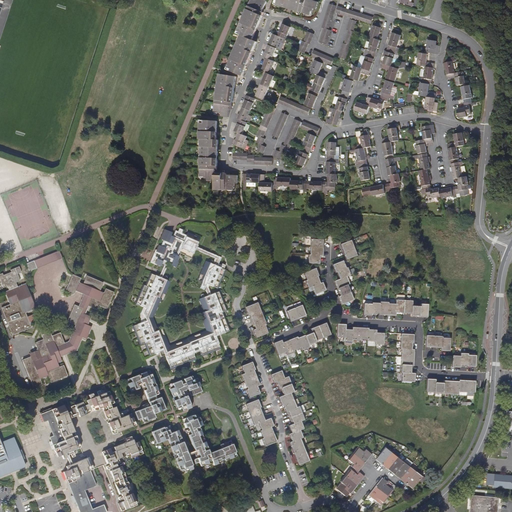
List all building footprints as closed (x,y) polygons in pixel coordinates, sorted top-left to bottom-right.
[(231,59),(227,69),(243,76),(250,59),(258,42),(253,40),(260,23),(265,13),(263,12),(265,9),(268,1),(265,0),(259,0),(258,0),(256,0),(256,1),(254,0),(251,0),(249,5),(242,23),(237,33),(242,35),(237,45),(231,59)] [(275,0),(275,4),(292,10),(310,16),(311,11),(313,12),(314,9),(316,10),(319,2),(313,0),(275,0)] [(325,28),(320,42),(327,44),(331,30),(329,29),(337,5),(330,3),(322,27),(325,28)] [(372,24),(373,21),(374,17),(343,7),(341,14),(352,17),(372,24)] [(357,21),(351,19),(348,29),(349,30),(345,43),(344,43),(339,57),(346,59),(350,45),(352,46),(356,32),(354,31),(357,21)] [(377,52),(381,40),(379,39),(383,24),(376,22),(375,25),(373,24),(370,36),(372,37),(368,49),(366,49),(365,52),(368,53),(367,57),(366,56),(362,69),(355,66),(351,78),(356,80),(359,81),(362,73),(370,75),(371,71),(375,60),(376,55),(377,52)] [(267,58),(263,69),(267,71),(271,73),(275,61),(272,60),(282,37),(287,39),(291,28),(283,24),(278,36),(274,34),(269,45),(264,56),(267,58)] [(304,54),(305,53),(309,44),(310,45),(314,35),(308,32),(304,42),(302,41),(301,45),(298,51),(301,52),(304,54)] [(393,33),(389,46),(388,48),(388,51),(383,64),(382,68),(390,71),(388,78),(396,81),(400,69),(399,69),(406,68),(406,63),(401,62),(400,66),(396,65),(399,56),(398,55),(400,50),(401,48),(398,48),(402,36),(393,33)] [(427,53),(434,54),(439,55),(441,46),(437,45),(437,41),(432,40),(429,40),(427,53)] [(331,65),(334,59),(314,50),(311,56),(331,65)] [(422,82),(432,83),(433,80),(434,68),(435,64),(429,63),(428,62),(429,54),(420,53),(418,66),(425,67),(425,70),(422,69),(420,77),(424,77),(424,79),(422,78),(422,82)] [(445,60),(447,74),(447,75),(448,79),(456,78),(458,86),(467,84),(464,72),(456,73),(453,61),(455,61),(455,58),(451,58),(445,60)] [(313,109),(318,97),(319,94),(320,91),(325,79),(327,74),(320,71),(323,64),(315,60),(310,72),(317,75),(312,87),(311,87),(311,86),(305,83),(304,87),(308,89),(309,89),(308,93),(310,94),(305,105),(313,109)] [(256,96),(264,100),(275,76),(266,73),(261,84),(256,96)] [(230,106),(232,106),(234,95),(237,77),(220,74),(218,85),(215,104),(214,111),(219,112),(219,113),(222,114),(221,116),(229,118),(230,109),(230,106)] [(344,111),(348,101),(349,96),(350,93),(354,81),(345,78),(341,90),(343,91),(341,97),(340,96),(336,109),(334,108),(330,120),(328,119),(327,123),(338,126),(342,111),(344,111)] [(388,101),(390,98),(390,95),(395,96),(397,87),(394,86),(396,83),(387,80),(383,93),(382,96),(381,99),(381,101),(373,99),(369,97),(368,99),(366,105),(358,102),(356,110),(368,114),(370,106),(378,109),(379,108),(383,109),(386,101),(388,101)] [(427,97),(425,110),(438,112),(439,103),(436,102),(436,98),(437,94),(429,93),(430,85),(421,83),(420,96),(427,97)] [(458,110),(460,118),(468,117),(468,115),(472,115),(471,106),(473,105),(477,104),(476,102),(473,103),(472,99),(473,98),(471,85),(462,87),(465,103),(466,108),(458,110)] [(247,96),(247,97),(246,100),(243,107),(238,118),(238,119),(240,119),(235,131),(239,133),(234,145),(242,149),(247,137),(243,135),(248,123),(246,122),(247,121),(250,122),(253,116),(249,115),(251,111),(256,99),(247,96)] [(281,96),(278,103),(308,116),(311,109),(287,99),(281,96)] [(256,143),(260,144),(263,146),(266,139),(264,138),(276,109),(270,106),(265,117),(260,128),(257,135),(259,136),(258,138),(256,137),(255,140),(257,141),(256,143)] [(273,136),(279,139),(289,116),(282,113),(273,136)] [(292,144),(302,122),(295,120),(285,146),(283,145),(280,151),(277,150),(275,157),(281,159),(284,153),(286,154),(289,148),(291,148),(292,144)] [(235,184),(238,184),(238,176),(230,176),(230,173),(217,173),(215,173),(215,170),(217,170),(218,159),(218,140),(216,140),(217,121),(200,121),(200,132),(199,139),(201,139),(201,147),(200,177),(204,177),(204,179),(207,179),(207,181),(214,182),(215,182),(215,190),(225,191),(233,191),(234,187),(235,187),(235,184)] [(301,128),(318,135),(320,129),(304,122),(303,122),(303,123),(301,128)] [(419,154),(427,153),(427,152),(426,147),(428,146),(428,144),(433,143),(434,143),(433,139),(433,138),(432,134),(435,134),(436,134),(435,133),(434,125),(430,126),(422,128),(424,140),(416,142),(419,154)] [(383,185),(372,187),(363,189),(365,195),(373,194),(374,195),(386,193),(386,191),(393,190),(392,188),(401,186),(400,182),(402,181),(400,173),(399,173),(396,161),(395,162),(393,155),(395,155),(393,142),(400,141),(398,128),(389,130),(391,138),(383,140),(383,143),(383,144),(386,156),(386,160),(387,163),(390,175),(392,175),(393,183),(391,183),(388,184),(383,185)] [(361,137),(363,148),(365,148),(368,148),(372,147),(369,131),(362,133),(362,137),(361,137)] [(296,163),(304,167),(310,152),(317,137),(309,133),(304,145),(305,146),(302,152),(301,152),(296,163)] [(429,162),(428,157),(428,154),(415,156),(415,160),(420,159),(422,171),(420,171),(422,183),(423,183),(425,190),(422,191),(423,196),(428,195),(429,199),(433,198),(433,199),(442,198),(442,199),(453,197),(454,198),(457,197),(457,196),(460,196),(460,194),(459,191),(468,189),(467,185),(469,185),(467,177),(463,178),(460,166),(462,166),(461,162),(460,162),(459,159),(457,148),(466,146),(463,133),(454,135),(456,143),(448,145),(448,149),(451,161),(451,164),(452,167),(454,179),(456,179),(459,179),(459,181),(460,185),(458,185),(458,186),(455,187),(452,188),(447,189),(440,190),(440,188),(434,189),(432,190),(432,188),(431,185),(430,181),(430,176),(428,170),(431,169),(429,162)] [(327,191),(330,191),(330,188),(336,188),(336,183),(337,183),(337,175),(335,175),(336,164),(339,164),(339,159),(344,159),(344,155),(339,155),(340,148),(337,148),(337,143),(328,142),(328,151),(326,151),(326,154),(327,155),(328,155),(328,159),(328,162),(327,162),(327,175),(329,175),(328,182),(326,182),(322,182),(307,182),(291,181),(291,178),(275,178),(274,185),(278,186),(278,187),(291,188),(291,190),(303,190),(303,193),(307,193),(307,189),(310,190),(310,191),(323,191),(322,195),(327,195),(327,191)] [(264,146),(263,146),(260,144),(258,148),(257,147),(256,150),(257,150),(257,151),(263,154),(266,147),(264,146)] [(368,161),(365,148),(363,148),(356,150),(359,162),(356,162),(358,169),(360,169),(362,181),(371,179),(369,166),(368,164),(368,161)] [(249,160),(249,161),(249,162),(256,162),(256,164),(267,165),(274,165),(274,158),(263,158),(256,158),(256,155),(249,155),(249,153),(234,153),(234,160),(249,160)] [(260,175),(244,174),(243,187),(253,187),(254,184),(260,184),(259,192),(273,193),(273,184),(264,183),(265,175),(261,175),(260,175)] [(196,247),(199,239),(193,236),(187,234),(186,236),(184,235),(182,234),(183,231),(179,229),(178,233),(175,232),(174,235),(173,236),(171,236),(171,234),(164,230),(162,234),(160,239),(163,240),(161,246),(159,245),(157,250),(156,250),(150,262),(156,265),(157,264),(161,266),(162,263),(165,264),(159,277),(151,274),(146,286),(144,285),(136,304),(144,307),(141,313),(141,323),(133,326),(141,344),(145,343),(150,355),(155,353),(157,354),(158,352),(159,352),(161,357),(165,355),(170,369),(183,364),(189,361),(195,358),(193,353),(199,351),(201,355),(220,348),(216,338),(216,336),(229,331),(222,312),(226,311),(222,301),(218,291),(211,294),(208,288),(209,285),(217,288),(220,282),(224,271),(225,269),(224,269),(225,265),(222,264),(221,265),(219,264),(221,258),(209,253),(196,247)] [(323,248),(324,240),(311,239),(310,247),(323,248)] [(354,247),(351,240),(340,244),(343,252),(354,247)] [(323,248),(310,247),(310,255),(320,256),(323,256),(323,248)] [(357,255),(354,247),(343,252),(346,259),(357,255)] [(50,254),(34,261),(36,267),(36,268),(62,258),(59,251),(50,254)] [(316,263),(319,264),(320,256),(310,255),(308,255),(308,263),(316,263)] [(335,272),(337,272),(346,268),(343,260),(332,265),(335,272)] [(34,261),(27,264),(29,271),(36,268),(36,267),(34,261)] [(2,273),(0,274),(0,280),(1,280),(3,287),(8,286),(9,290),(5,292),(8,300),(10,304),(2,308),(12,334),(12,335),(31,327),(25,313),(35,308),(26,283),(17,287),(16,282),(20,281),(17,274),(21,272),(19,267),(11,270),(11,272),(3,275),(2,273)] [(339,279),(346,276),(350,275),(348,267),(346,268),(337,272),(339,279)] [(319,275),(316,268),(303,273),(307,280),(317,276),(319,275)] [(81,278),(73,275),(66,291),(67,292),(74,295),(76,291),(84,294),(81,300),(81,301),(78,307),(78,306),(75,305),(68,321),(76,325),(69,341),(68,342),(64,343),(60,333),(52,336),(50,332),(42,335),(43,339),(35,342),(41,357),(32,361),(31,357),(23,360),(34,389),(43,386),(40,380),(49,376),(51,382),(68,376),(64,365),(60,367),(58,363),(62,361),(60,357),(77,350),(82,338),(87,340),(92,327),(88,325),(91,317),(85,314),(87,311),(88,310),(87,310),(88,306),(97,310),(99,305),(107,309),(114,293),(106,289),(104,293),(100,291),(103,283),(87,276),(83,284),(79,282),(81,278)] [(320,283),(317,276),(307,280),(305,281),(308,288),(312,287),(320,283)] [(334,281),(337,289),(347,285),(349,284),(346,276),(339,279),(334,281)] [(323,282),(320,283),(312,287),(315,294),(325,290),(324,285),(323,282)] [(337,289),(340,296),(350,292),(347,285),(337,289)] [(341,304),(343,303),(353,299),(350,292),(340,296),(338,297),(341,304)] [(403,313),(404,300),(404,296),(402,295),(402,296),(396,296),(396,302),(395,313),(403,313)] [(372,314),(372,303),(372,301),(365,300),(365,304),(364,304),(364,315),(371,315),(372,314)] [(403,313),(411,313),(412,303),(412,300),(404,300),(403,313)] [(289,317),(291,322),(298,319),(294,308),(287,311),(285,307),(292,304),(291,301),(284,304),(289,317)] [(379,315),(387,315),(388,302),(380,301),(380,303),(379,315)] [(258,302),(246,307),(245,307),(248,315),(250,314),(261,310),(258,302)] [(395,315),(395,313),(396,302),(388,302),(387,315),(395,315)] [(379,315),(380,303),(372,303),(372,314),(377,314),(379,315)] [(412,303),(411,313),(411,316),(419,317),(420,304),(412,303)] [(427,317),(428,304),(420,304),(419,317),(427,317)] [(306,316),(302,305),(294,308),(298,319),(306,316)] [(250,314),(253,322),(264,317),(261,310),(250,314)] [(253,322),(255,329),(265,325),(267,324),(264,317),(253,322)] [(330,335),(325,322),(318,325),(323,338),(330,335)] [(345,324),(337,324),(337,336),(345,337),(345,328),(345,324)] [(256,338),(268,333),(265,325),(255,329),(253,330),(256,338)] [(310,328),(312,332),(315,341),(323,338),(318,325),(310,328)] [(352,327),(352,328),(352,340),(360,340),(360,339),(360,327),(352,327)] [(368,328),(360,327),(360,339),(367,339),(368,329),(368,328)] [(375,341),(376,332),(376,330),(368,329),(367,339),(367,341),(375,341)] [(312,332),(305,335),(309,345),(316,342),(315,341),(312,332)] [(383,344),(384,333),(376,332),(375,341),(375,344),(383,344)] [(414,334),(400,334),(400,342),(413,342),(414,334)] [(309,347),(309,345),(305,335),(297,338),(301,347),(302,350),(309,347)] [(425,347),(434,347),(434,336),(426,335),(425,347)] [(297,336),(290,339),(294,350),(301,347),(297,338),(297,336)] [(442,348),(442,338),(442,336),(434,336),(434,347),(442,348)] [(449,351),(450,338),(442,338),(442,348),(442,351),(449,351)] [(290,339),(282,342),(286,352),(287,355),(294,352),(294,350),(290,339)] [(273,343),(278,355),(286,352),(282,342),(281,340),(273,343)] [(414,350),(413,349),(401,349),(400,357),(414,357),(414,350)] [(460,367),(460,366),(460,355),(452,355),(452,367),(460,367)] [(475,367),(475,355),(468,355),(467,366),(475,367)] [(413,366),(414,357),(400,357),(400,365),(412,365),(413,366)] [(255,369),(252,362),(241,366),(244,374),(254,370),(255,369)] [(411,373),(412,365),(400,365),(400,373),(402,373),(411,373)] [(256,377),(254,370),(244,374),(242,375),(244,382),(256,377)] [(150,406),(135,412),(138,420),(142,418),(143,422),(155,418),(154,414),(165,409),(160,397),(156,399),(155,395),(159,393),(149,371),(127,380),(131,392),(139,389),(138,386),(143,384),(145,390),(144,391),(150,406)] [(274,382),(276,381),(284,378),(281,371),(271,375),(274,382)] [(401,381),(414,382),(415,374),(411,373),(402,373),(401,381)] [(191,396),(202,391),(197,378),(195,379),(192,378),(192,376),(184,379),(186,383),(182,385),(180,381),(169,385),(173,397),(177,395),(179,399),(175,401),(178,409),(180,408),(183,409),(183,410),(183,411),(191,408),(187,396),(185,397),(182,391),(188,389),(191,396)] [(259,385),(256,377),(244,382),(247,390),(257,386),(259,385)] [(288,377),(284,378),(276,381),(279,389),(281,388),(291,384),(288,377)] [(435,379),(427,379),(426,392),(434,392),(435,382),(435,379)] [(443,380),(443,382),(442,394),(450,394),(451,381),(443,380)] [(466,392),(467,380),(459,380),(459,381),(458,392),(466,392)] [(474,392),(475,381),(474,381),(467,380),(466,392),(474,392)] [(459,381),(451,381),(450,394),(458,394),(458,392),(459,381)] [(443,382),(435,382),(434,392),(434,393),(442,394),(443,382)] [(281,388),(284,395),(291,393),(294,391),(291,384),(281,388)] [(260,393),(257,386),(247,390),(246,390),(249,397),(254,395),(260,393)] [(136,425),(131,413),(120,418),(115,407),(112,408),(110,404),(114,403),(109,391),(94,397),(92,394),(88,395),(90,399),(86,401),(88,404),(84,405),(82,402),(71,406),(75,416),(78,415),(79,417),(102,407),(113,434),(136,425)] [(282,405),(283,404),(294,400),(291,393),(284,395),(279,397),(282,405)] [(258,399),(256,400),(246,404),(249,412),(261,407),(258,399)] [(286,412),(287,411),(296,408),(294,400),(283,404),(286,412)] [(40,413),(44,422),(47,421),(53,436),(50,437),(57,457),(61,455),(62,459),(66,457),(65,454),(81,447),(64,405),(52,410),(51,408),(48,410),(40,413)] [(299,406),(296,408),(287,411),(290,418),(302,413),(299,406)] [(263,413),(261,407),(249,412),(251,418),(263,413)] [(266,420),(263,413),(251,418),(254,425),(258,423),(266,420)] [(290,418),(292,424),(301,421),(304,420),(302,413),(290,418)] [(195,417),(194,415),(186,418),(188,422),(184,424),(185,427),(187,427),(190,434),(188,435),(195,451),(197,450),(200,457),(194,460),(195,464),(199,462),(201,466),(209,463),(208,461),(212,459),(214,465),(222,462),(221,460),(225,458),(226,461),(237,456),(231,440),(227,442),(229,446),(209,454),(199,427),(203,425),(200,417),(197,418),(195,417)] [(261,430),(271,426),(274,425),(271,418),(266,420),(258,423),(261,430)] [(289,425),(291,433),(300,430),(304,428),(301,421),(292,424),(289,425)] [(263,438),(274,434),(271,426),(261,430),(260,431),(263,438)] [(174,432),(170,434),(169,430),(165,431),(163,427),(152,432),(156,444),(168,439),(180,470),(182,469),(185,470),(186,472),(193,469),(183,442),(181,443),(179,439),(181,438),(178,430),(174,432)] [(289,434),(292,442),(300,438),(303,437),(300,430),(291,433),(289,434)] [(277,442),(274,434),(263,438),(262,439),(265,446),(277,442)] [(0,436),(0,479),(14,474),(29,468),(22,454),(15,438),(3,443),(0,436)] [(290,442),(292,450),(303,446),(300,438),(292,442),(290,442)] [(121,494),(124,501),(118,503),(121,511),(137,505),(132,493),(128,495),(127,491),(131,490),(121,466),(117,468),(116,464),(120,463),(118,459),(126,456),(125,453),(129,452),(131,459),(143,453),(138,442),(134,444),(133,440),(114,447),(115,451),(111,453),(110,449),(102,452),(106,464),(109,463),(112,470),(110,471),(119,494),(121,494)] [(303,446),(292,450),(295,457),(306,453),(303,446)] [(365,463),(371,455),(365,449),(363,452),(357,447),(352,453),(365,463)] [(375,460),(381,465),(392,452),(386,447),(377,457),(375,460)] [(381,465),(388,470),(398,457),(392,452),(381,465)] [(295,457),(298,465),(308,461),(306,453),(295,457)] [(352,467),(353,467),(358,472),(365,463),(352,453),(347,459),(353,464),(352,467)] [(388,470),(394,474),(404,462),(398,457),(388,470)] [(394,474),(400,479),(410,466),(412,463),(406,459),(404,462),(394,474)] [(63,473),(79,511),(105,511),(104,506),(92,511),(85,493),(96,487),(93,479),(97,477),(90,460),(65,470),(66,472),(63,473)] [(410,466),(400,479),(406,484),(416,471),(410,466)] [(364,476),(358,472),(353,467),(350,470),(349,469),(345,475),(357,485),(364,476)] [(406,484),(412,489),(419,480),(421,482),(425,478),(416,471),(406,484)] [(349,493),(350,494),(357,485),(345,475),(340,481),(341,482),(336,488),(346,497),(349,493)] [(511,478),(496,477),(496,485),(511,486),(511,478)] [(382,478),(375,487),(388,497),(393,491),(386,485),(388,483),(382,478)] [(370,492),(368,495),(380,505),(382,502),(383,503),(388,497),(375,487),(370,492)] [(497,511),(498,500),(495,497),(473,496),(470,497),(469,511),(497,511)]
